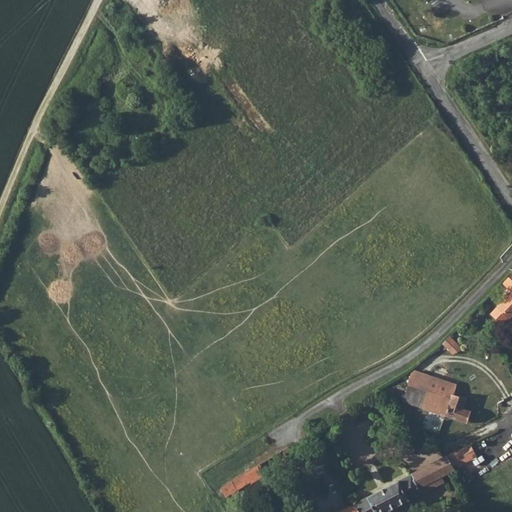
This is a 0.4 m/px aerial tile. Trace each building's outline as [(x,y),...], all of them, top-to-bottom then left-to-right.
[(164,13),(183,0),(168,0),(159,6),(164,13)] [(511,292),(497,308),(509,319),(511,315),(511,273),(502,283),(511,292)] [(507,317),(497,308),(493,312),(492,316),(500,323),(503,322),(507,317)] [(449,335),(442,343),(452,354),(462,350),(449,335)] [(413,371),(402,401),(424,408),(434,378),(413,371)] [(434,378),(424,408),(466,423),(470,411),(463,408),(466,398),(451,393),(454,385),(434,378)] [(469,444),(445,456),(452,469),(468,460),(475,457),(469,444)] [(444,457),(366,498),(373,511),(383,511),(442,481),(440,476),(452,469),(445,456),(444,457)] [(234,479),(220,487),(225,496),(262,475),(256,465),(234,479)] [(216,480),(220,487),(234,479),(231,473),(216,480)] [(373,511),(366,498),(339,511),(373,511)]
